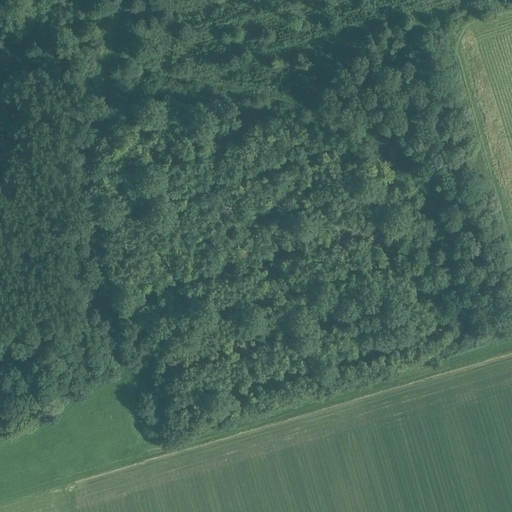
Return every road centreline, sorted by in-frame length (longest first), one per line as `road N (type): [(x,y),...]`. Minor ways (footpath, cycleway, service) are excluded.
road 1 (track): [(0,491),(492,346)]
road 2 (track): [(146,443),(78,187),(124,0)]
